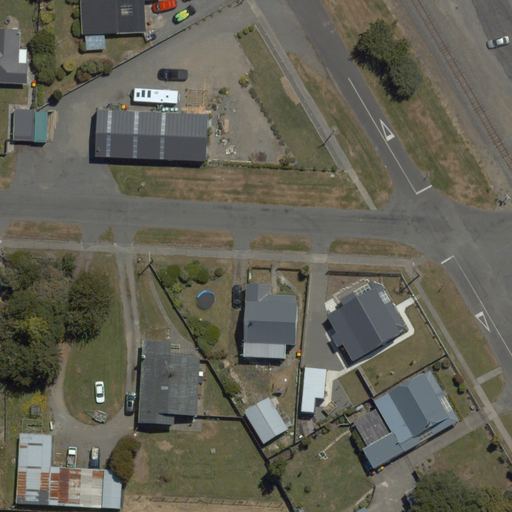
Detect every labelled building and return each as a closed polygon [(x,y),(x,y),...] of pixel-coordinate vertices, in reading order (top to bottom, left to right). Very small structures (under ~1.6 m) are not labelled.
[(77,0),(79,33),(84,33),(84,53),(105,52),(105,34),(144,33),(142,0),(77,0)] [(0,83),(32,86),(34,48),(21,48),(22,27),(0,25),(0,83)] [(187,108),(245,73),(223,36),(198,52),(192,43),(177,52),(183,61),(165,72),(187,108)] [(171,92),(156,73),(138,87),(153,106),(171,92)] [(88,150),(87,106),(13,107),(13,140),(39,139),(39,153),(67,153),(67,150),(88,150)] [(404,330),(377,288),(327,320),(354,362),(404,330)] [(300,292),(246,291),(243,360),(283,361),(283,349),(298,349),(300,292)] [(198,417),(201,347),(141,344),(137,428),(172,430),(173,416),(198,417)] [(369,472),(459,425),(430,369),(373,398),(390,431),(356,448),(369,472)] [(327,374),(299,373),(297,422),(326,423),(327,374)] [(292,428),(271,393),(240,412),(261,447),(292,428)] [(18,504),(122,510),(124,471),(49,467),(50,437),(22,435),(18,504)]
